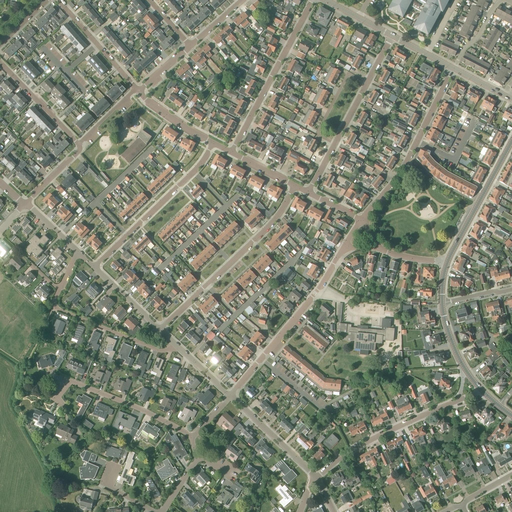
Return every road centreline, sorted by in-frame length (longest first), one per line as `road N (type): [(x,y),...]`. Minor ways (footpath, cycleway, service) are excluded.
road 1 (residential): [(159,330),(272,225),(295,186)]
road 2 (residential): [(316,479),(370,441),(482,390)]
road 3 (residential): [(230,396),(340,251)]
road 4 (residential): [(362,218),(408,160),(453,68)]
road 5 (residential): [(94,266),(195,171),(214,142)]
road 6 (residential): [(232,151),(312,0)]
road 7 (residential): [(192,437),(70,380),(55,401)]
road 8 (residential): [(175,344),(159,350),(52,307),(60,289)]
road 9 (secondary): [(446,263),(511,141)]
road 10 (residential): [(138,91),(57,0)]
